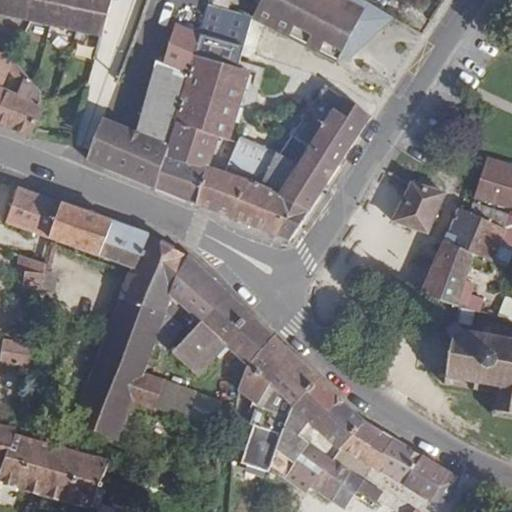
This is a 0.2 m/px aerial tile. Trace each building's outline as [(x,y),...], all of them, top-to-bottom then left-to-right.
[(0,0),(0,14),(102,38),(112,0),(0,0)] [(231,0),(213,0),(212,5),(220,8),(229,9),(231,0)] [(262,0),(254,15),(252,20),(270,30),(285,0),(262,0)] [(359,0),(285,0),(270,30),(337,64),(343,52),(349,54),(389,17),(359,0)] [(201,34),(197,33),(205,8),(183,1),(162,64),(156,62),(140,114),(114,103),(108,106),(87,160),(156,188),(175,122),(195,55),(201,37),(201,34)] [(201,37),(210,40),(220,8),(212,5),(206,4),(205,8),(197,33),(201,34),(201,37)] [(254,15),(229,9),(220,8),(210,40),(205,59),(238,68),(248,35),(252,20),(254,15)] [(0,52),(0,123),(33,137),(45,107),(41,104),(41,93),(13,58),(0,52)] [(218,137),(230,142),(248,83),(251,72),(238,68),(205,59),(195,55),(175,122),(185,125),(218,137)] [(371,116),(326,86),(321,93),(280,153),(276,154),(241,139),(225,175),(207,168),(205,174),(209,176),(197,205),(289,241),(371,116)] [(205,174),(173,160),(185,125),(175,122),(156,188),(197,205),(209,176),(205,174)] [(205,174),(207,168),(218,137),(185,125),(173,160),(205,174)] [(511,176),(486,167),(473,199),(511,211),(511,176)] [(416,181),(416,183),(429,187),(432,179),(418,175),(416,181)] [(407,189),(391,223),(430,235),(447,193),(429,187),(416,183),(416,181),(414,180),(409,180),(406,181),(406,184),(407,189)] [(49,238),(61,205),(19,191),(8,223),(49,238)] [(511,216),(471,202),(467,212),(458,208),(418,295),(458,308),(468,269),(492,277),(497,263),(493,261),(502,240),(511,244),(511,216)] [(100,255),(113,223),(61,205),(49,238),(100,255)] [(135,268),(149,235),(113,223),(100,255),(135,268)] [(148,357),(170,295),(188,258),(165,240),(149,235),(135,268),(132,274),(74,423),(118,440),(132,403),(142,374),(148,357)] [(25,273),(22,292),(39,294),(40,294),(41,292),(46,266),(43,264),(19,255),(16,272),(25,273)] [(199,377),(226,347),(247,366),(273,337),(189,256),(188,258),(170,295),(148,357),(160,361),(164,351),(182,326),(174,320),(179,304),(201,324),(174,353),(199,377)] [(55,278),(57,267),(46,266),(41,292),(60,295),(63,279),(55,278)] [(502,307),(480,300),(476,311),(511,323),(511,297),(505,296),(502,307)] [(511,337),(509,337),(510,330),(506,330),(504,336),(486,333),(487,326),(482,326),(481,332),(463,329),(460,324),(456,323),(451,325),(448,330),(446,334),(451,340),(447,376),(440,374),(440,379),(446,380),(445,387),(449,387),(451,381),(472,385),(471,391),(476,392),(477,385),(497,389),(495,407),(488,412),(490,416),(496,412),(511,414),(511,337)] [(243,464),(270,471),(277,450),(293,405),(317,379),(273,337),(247,366),(238,391),(257,405),(251,425),(254,426),(243,464)] [(4,340),(1,364),(28,367),(32,344),(4,340)] [(142,374),(132,403),(154,410),(162,385),(163,381),(142,374)] [(317,379),(293,405),(277,450),(295,463),(309,445),(310,443),(301,435),(306,429),(312,424),(336,398),(317,379)] [(194,395),(162,385),(154,410),(186,421),(194,395)] [(340,448),(364,423),(336,398),(312,424),(338,450),(340,448)] [(340,448),(359,460),(371,441),(377,431),(364,423),(340,448)] [(0,426),(0,468),(2,469),(9,450),(11,450),(16,435),(17,429),(0,426)] [(380,448),(369,466),(402,486),(420,457),(377,431),(371,441),(380,448)] [(0,472),(0,482),(93,509),(109,465),(109,463),(16,435),(11,450),(9,450),(2,469),(0,472)] [(371,441),(359,460),(369,466),(380,448),(371,441)] [(316,480),(330,459),(309,445),(295,463),(294,465),(298,467),(316,480)] [(402,486),(428,501),(446,472),(420,457),(402,486)] [(311,488),(344,510),(357,492),(363,481),(349,473),(330,459),(316,480),(311,488)] [(311,488),(316,480),(298,467),(291,480),(309,490),(311,488)] [(457,479),(446,472),(428,501),(443,502),(457,479)] [(377,504),(383,493),(363,481),(357,492),(377,504)]
